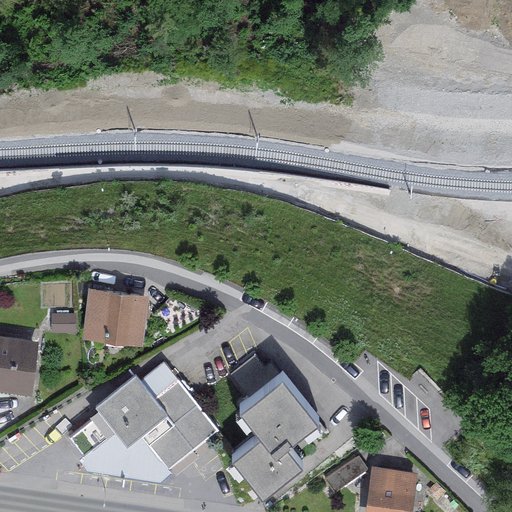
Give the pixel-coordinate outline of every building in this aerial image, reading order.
[(146,292),(89,286),(84,334),(141,339),(146,292)] [(70,314),(50,314),(50,330),(70,330),(70,314)] [(37,338),(0,334),(0,386),(31,390),(37,338)] [(87,471),(159,484),(172,472),(168,467),(216,429),(163,361),(141,377),(136,370),(94,402),(101,411),(67,436),(81,454),(77,457),(87,471)] [(285,370),(243,405),(263,429),(234,452),(265,491),(306,458),(289,437),(320,412),(285,370)] [(354,457),(325,477),(332,488),(362,469),(354,457)] [(409,511),(415,472),(371,465),(364,511),(409,511)]
